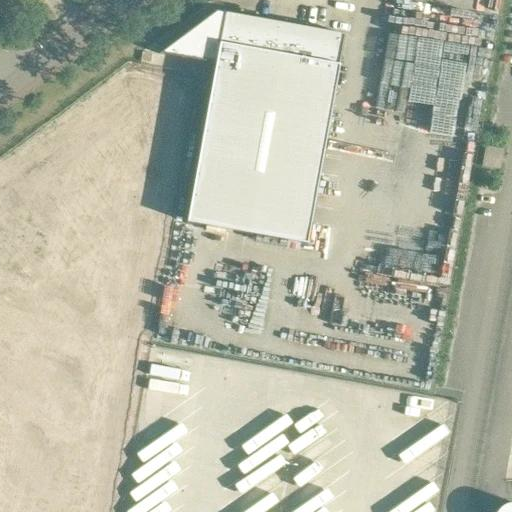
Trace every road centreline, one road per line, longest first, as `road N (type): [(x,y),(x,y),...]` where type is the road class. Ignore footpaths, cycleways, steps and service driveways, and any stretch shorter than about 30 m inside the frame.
road 1 (unknown): [(511,295),(471,511)]
road 2 (tertiary): [(3,94),(128,0)]
